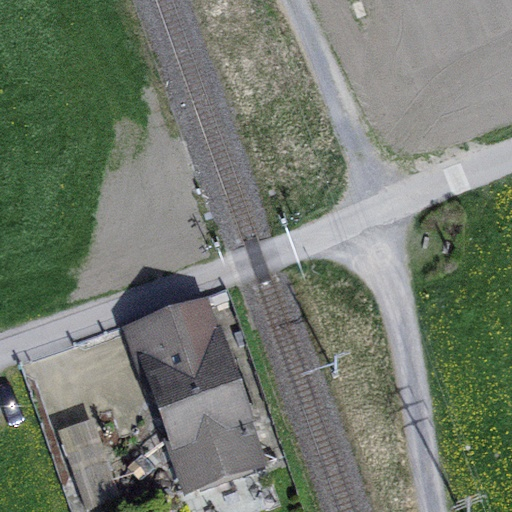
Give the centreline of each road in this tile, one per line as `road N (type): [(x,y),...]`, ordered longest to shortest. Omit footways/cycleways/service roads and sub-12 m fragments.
road 1 (track): [(434,511),(400,309),(366,216),(352,140),(286,0)]
road 2 (residential): [(0,354),(258,262)]
